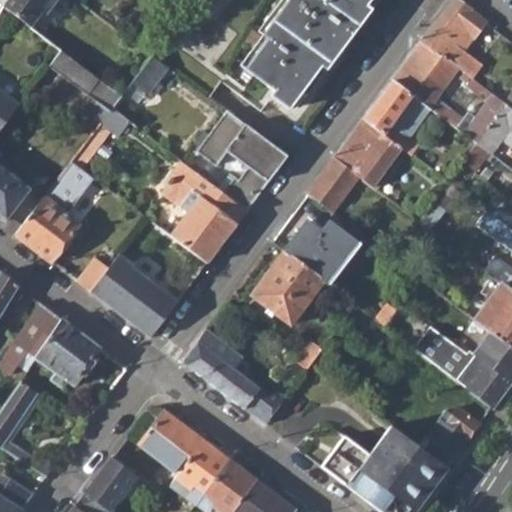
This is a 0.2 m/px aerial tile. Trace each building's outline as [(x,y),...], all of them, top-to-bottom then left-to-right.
[(9,0),(5,9),(33,30),(44,14),(49,17),(61,0),(9,0)] [(222,84),(260,113),(273,97),(289,109),(294,104),(299,107),(371,11),(366,7),(371,0),(206,0),(158,60),(166,66),(210,99),(222,84)] [(470,77),(471,79),(482,65),(463,51),(486,22),(457,0),(454,0),(423,42),(458,68),(465,74),(470,77)] [(437,98),(458,68),(423,42),(393,82),(431,110),(464,135),(476,143),(505,104),(503,103),(494,95),(473,125),(437,98)] [(48,67),(109,113),(111,111),(121,97),(60,51),(48,67)] [(146,92),(166,66),(158,60),(152,55),(133,82),(146,92)] [(0,129),(28,93),(0,73),(0,129)] [(470,77),(465,74),(460,80),(466,83),(470,77)] [(420,125),(431,110),(393,82),(364,120),(401,148),(409,153),(412,155),(420,145),(392,125),(403,112),(420,125)] [(511,90),(503,103),(505,104),(511,109),(511,90)] [(511,109),(505,104),(476,143),(486,152),(489,154),(500,140),(507,131),(511,134),(511,109)] [(109,113),(100,125),(108,131),(116,137),(127,123),(111,111),(109,113)] [(235,180),(225,195),(246,210),(287,156),(227,111),(196,153),(215,167),(227,153),(250,169),(240,183),(235,180)] [(358,176),(377,190),(380,186),(374,182),(401,148),(364,120),(335,159),(358,176)] [(71,163),(80,170),(108,131),(100,125),(71,163)] [(511,147),(511,134),(507,131),(500,140),(511,147)] [(458,143),(470,151),(476,143),(464,135),(458,143)] [(461,162),(473,171),(486,152),(476,143),(470,151),(461,162)] [(331,211),(358,176),(335,159),(308,195),(331,211)] [(188,210),(169,236),(189,251),(206,263),(246,210),(225,195),(183,164),(162,191),(188,210)] [(0,217),(5,221),(30,189),(0,165),(0,217)] [(418,221),(428,228),(451,199),(461,207),(469,198),(452,185),(445,193),(441,190),(418,221)] [(15,235),(51,261),(78,227),(43,200),(18,231),(15,235)] [(511,217),(500,208),(494,216),(511,230),(511,217)] [(511,291),(511,230),(494,216),(486,211),(476,223),(511,250),(511,270),(494,257),(484,271),(493,277),(511,291)] [(324,281),(328,284),(358,246),(329,224),(322,233),(307,222),(284,251),(324,281)] [(290,325),(324,281),(284,251),(250,295),(290,325)] [(109,268),(91,292),(113,310),(115,307),(128,317),(127,320),(151,338),(178,301),(133,267),(134,265),(119,254),(109,268)] [(95,258),(77,281),(91,292),(109,268),(95,258)] [(0,310),(16,284),(0,272),(0,310)] [(492,332),(511,347),(511,291),(493,277),(484,290),(484,295),(489,299),(474,319),(492,332)] [(408,295),(418,303),(431,287),(420,279),(408,295)] [(0,369),(9,375),(17,364),(25,352),(34,359),(38,355),(61,319),(39,302),(0,360),(0,369)] [(375,320),(384,326),(397,310),(388,303),(375,320)] [(115,307),(113,310),(127,320),(128,317),(115,307)] [(384,326),(402,340),(407,334),(403,332),(411,321),(397,310),(384,326)] [(61,319),(38,355),(57,368),(52,376),(64,385),(69,378),(74,381),(97,347),(61,319)] [(182,363),(266,425),(287,398),(274,388),(267,395),(234,370),(242,358),(205,330),(182,363)] [(474,355),(510,384),(511,381),(511,347),(492,332),(474,355)] [(295,362),(307,371),(312,365),(322,352),(311,342),(295,362)] [(26,371),(34,359),(25,352),(17,364),(26,371)] [(446,373),(492,408),(510,384),(474,355),(469,352),(454,370),(450,367),(446,373)] [(0,447),(46,476),(56,462),(28,444),(24,450),(6,438),(39,389),(22,376),(0,408),(0,447)] [(458,408),(450,419),(445,424),(440,420),(426,437),(431,442),(425,451),(447,467),(479,425),(458,408)] [(139,443),(178,472),(203,438),(164,410),(139,443)] [(444,414),(440,420),(445,424),(450,419),(444,414)] [(319,465),(373,506),(380,511),(406,511),(408,510),(411,511),(422,497),(423,498),(447,467),(425,451),(389,423),(366,454),(342,435),(319,465)] [(169,484),(195,504),(229,458),(203,438),(178,472),(169,484)] [(111,455),(68,511),(113,511),(111,510),(138,475),(111,455)] [(203,511),(231,511),(256,478),(229,458),(195,504),(204,511),(203,511)] [(0,511),(18,511),(33,493),(0,472),(0,511)] [(256,478),(231,511),(290,511),(294,507),(256,478)] [(160,496),(180,511),(189,511),(195,504),(169,484),(160,496)]
